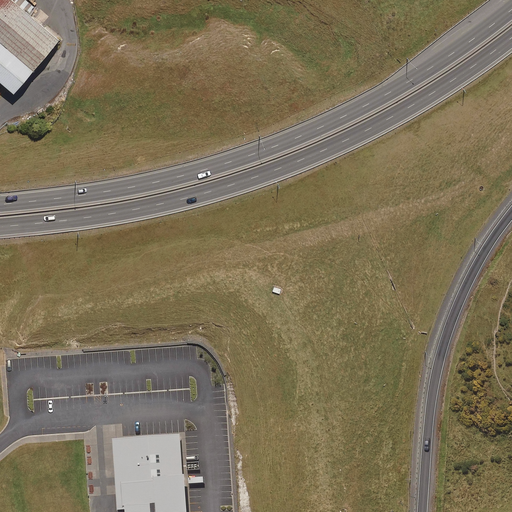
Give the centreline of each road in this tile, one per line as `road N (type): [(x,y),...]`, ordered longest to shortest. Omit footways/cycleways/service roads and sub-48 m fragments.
road 1 (motorway): [(0,203),(160,179),(273,146),(403,84),(511,9)]
road 2 (motorway): [(511,37),(379,124),(265,174),(145,207),(0,226)]
road 3 (motorway): [(511,211),(476,260),(445,342),(423,511)]
road 4 (unknown): [(20,423),(22,382),(188,364),(205,371),(211,408)]
